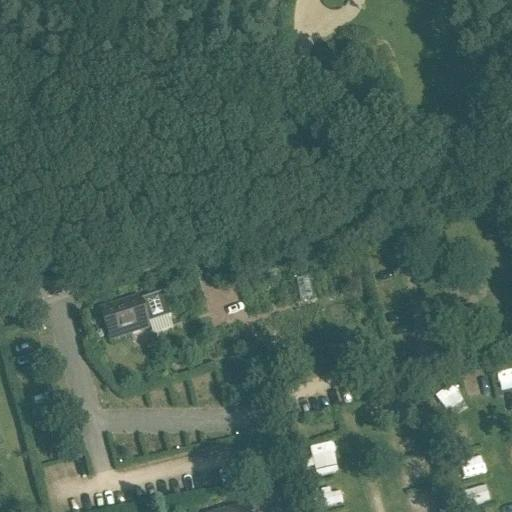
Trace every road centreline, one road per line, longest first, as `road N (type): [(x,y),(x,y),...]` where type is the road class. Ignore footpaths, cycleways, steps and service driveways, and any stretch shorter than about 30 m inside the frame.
road 1 (tertiary): [(0,306),(511,139)]
road 2 (track): [(307,0),(280,195),(285,212)]
